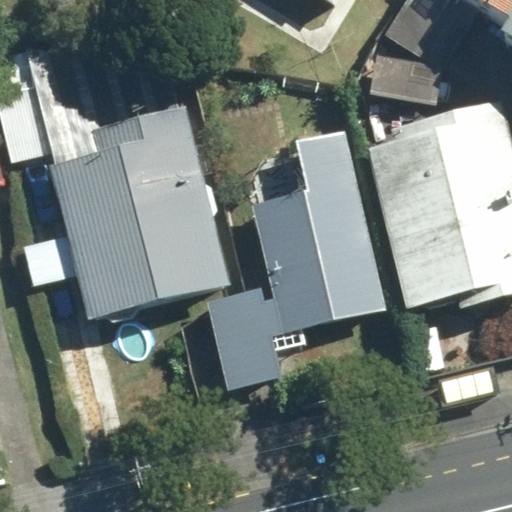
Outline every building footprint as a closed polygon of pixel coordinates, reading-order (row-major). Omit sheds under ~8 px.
[(293,0),(313,13),(321,0),(293,0)] [(511,0),(451,0),(435,25),(511,76),(511,0)] [(20,57),(0,61),(0,136),(8,171),(44,163),(20,57)] [(376,103),(427,292),(511,269),(511,199),(478,76),(376,103)] [(43,177),(60,243),(20,253),(33,301),(72,290),(83,334),(222,298),(181,141),(155,148),(149,122),(82,139),(89,165),(43,177)] [(267,303),(223,312),(206,336),(219,401),(278,389),(268,344),(377,321),(350,191),(248,212),(267,303)]
